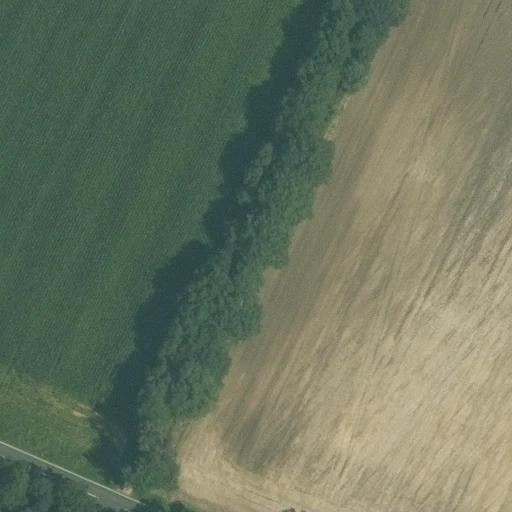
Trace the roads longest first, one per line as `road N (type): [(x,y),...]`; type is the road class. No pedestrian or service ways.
road 1 (track): [(370,0),(123,511)]
road 2 (secondary): [(0,456),(126,511)]
